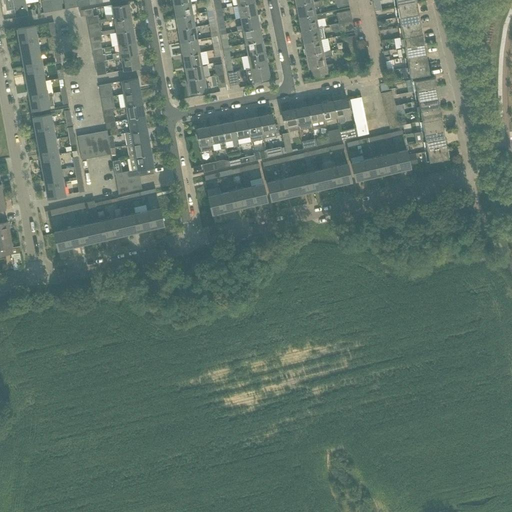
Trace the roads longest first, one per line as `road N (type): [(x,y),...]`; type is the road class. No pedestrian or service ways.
road 1 (residential): [(192,236),(464,180)]
road 2 (residential): [(39,269),(0,57)]
road 3 (unknown): [(0,23),(70,11),(83,18),(98,77),(162,64)]
road 4 (residential): [(464,180),(474,153),(437,0)]
road 5 (residential): [(39,269),(192,236)]
road 6 (residential): [(192,236),(173,113)]
